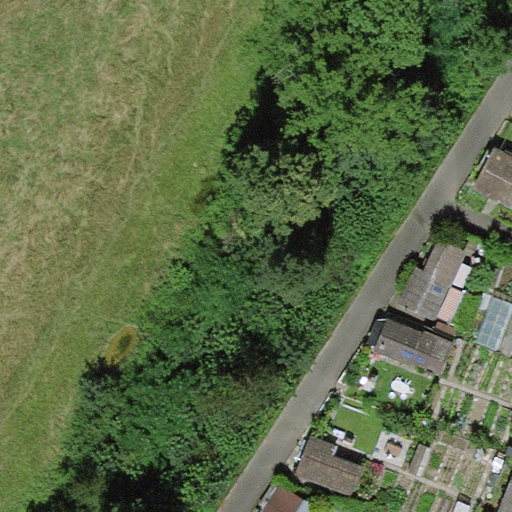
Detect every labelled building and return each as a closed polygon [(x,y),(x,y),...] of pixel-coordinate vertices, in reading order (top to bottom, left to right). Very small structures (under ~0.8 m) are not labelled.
[(511,157),(495,150),(477,191),(511,206),(511,157)] [(436,319),(466,253),(439,241),(424,274),(416,270),(401,303),(436,319)] [(454,343),(389,318),(376,352),(441,377),(454,343)] [(339,445),(314,437),(301,476),(355,493),(364,466),(336,457),(339,445)] [(511,511),(511,476),(499,511),(511,511)]
